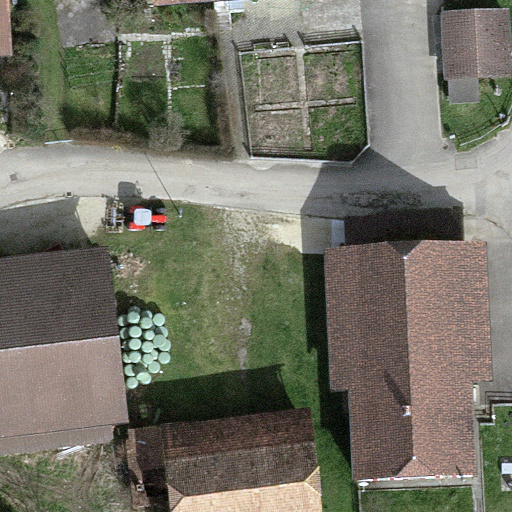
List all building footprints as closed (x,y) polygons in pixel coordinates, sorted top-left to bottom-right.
[(499,13),(439,15),(441,73),(501,71),(499,13)] [(343,254),(446,248),(444,219),(341,225),(343,254)] [(350,382),(356,469),(460,463),(455,377),(475,376),(467,246),(446,248),(343,254),(323,255),(325,291),(300,293),(303,334),(328,332),(331,383),(350,382)] [(91,252),(0,262),(0,438),(112,425),(91,252)] [(298,511),(290,420),(163,430),(170,504),(170,511),(298,511)] [(126,508),(170,504),(163,430),(120,434),(126,508)]
